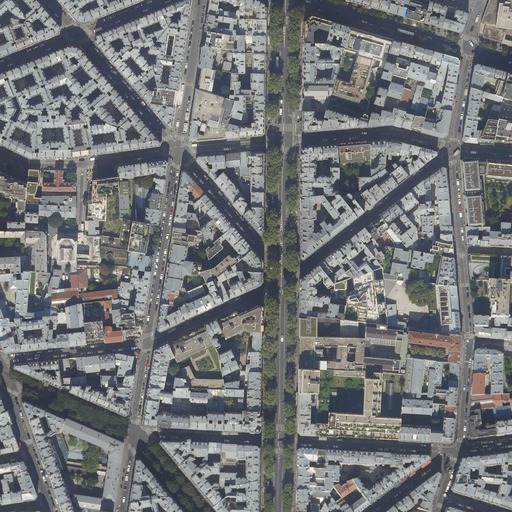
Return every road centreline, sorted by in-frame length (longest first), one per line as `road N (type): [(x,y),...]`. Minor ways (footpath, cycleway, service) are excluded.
road 1 (residential): [(457,449),(468,343),(452,148)]
road 2 (residential): [(280,284),(452,148)]
road 3 (residential): [(147,343),(177,150)]
road 4 (tertiary): [(451,449),(278,440)]
road 5 (residential): [(452,148),(387,131),(282,141)]
road 6 (secondary): [(468,48),(308,0)]
road 7 (primary): [(278,440),(280,284)]
road 8 (residential): [(177,150),(281,266)]
road 9 (residential): [(177,150),(77,33)]
road 10 (residential): [(177,150),(201,0)]
road 11 (residential): [(0,361),(147,343)]
road 12 (residential): [(147,343),(280,284)]
road 13 (residential): [(278,440),(133,432)]
road 14 (tertiary): [(3,377),(133,432)]
road 15 (primary): [(282,141),(284,0)]
road 16 (primary): [(281,266),(282,141)]
